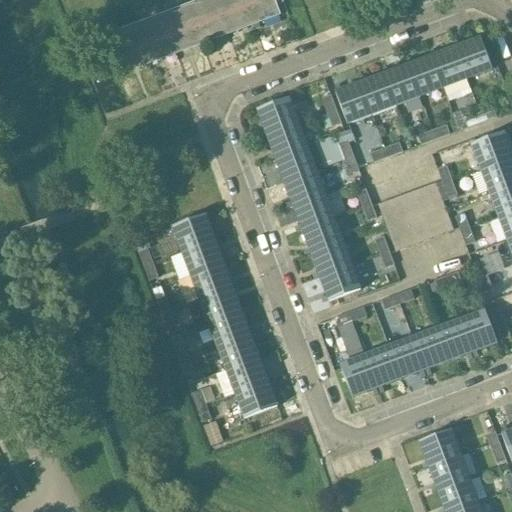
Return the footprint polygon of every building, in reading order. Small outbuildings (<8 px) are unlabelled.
[(203,45),(229,35),(215,0),(198,0),(188,4),(203,45)] [(215,0),(229,35),(255,25),(245,0),(215,0)] [(275,0),(245,0),(255,25),(281,15),(275,0)] [(177,55),(203,45),(188,4),(161,14),(177,55)] [(151,65),(177,55),(161,14),(135,24),(151,65)] [(125,74),(151,65),(135,24),(109,34),(125,74)] [(480,41),(455,50),(466,80),(491,70),(480,41)] [(455,50),(431,59),(442,89),(466,80),(455,50)] [(419,97),(442,89),(431,59),(408,68),(419,97)] [(396,106),(419,97),(408,68),(384,77),(396,106)] [(372,115),(396,106),(384,77),(361,86),(372,115)] [(337,95),(348,124),(372,115),(361,86),(337,95)] [(321,100),(327,114),(336,111),(331,96),(321,100)] [(267,136),(297,125),(288,101),(258,112),(267,136)] [(479,115),(483,124),(497,119),(493,109),(479,115)] [(336,111),(327,114),(332,129),(342,126),(336,111)] [(465,120),(468,129),(483,124),(479,115),(465,120)] [(297,125),(267,136),(276,160),(306,149),(297,125)] [(446,127),(432,132),(436,142),(450,136),(446,127)] [(432,132),(417,137),(421,147),(436,142),(432,132)] [(474,147),(482,171),(511,159),(511,158),(504,136),(474,147)] [(354,158),(348,143),(339,147),(344,162),(354,158)] [(399,144),(385,150),(388,159),(403,154),(399,144)] [(306,149),(276,160),(285,183),(315,172),(306,149)] [(385,150),(370,155),(374,164),(388,159),(385,150)] [(359,173),(354,158),(344,162),(350,176),(359,173)] [(511,159),(482,171),(491,195),(511,186),(511,159)] [(437,171),(442,186),(452,182),(446,167),(437,171)] [(285,183),(291,201),(294,207),(323,195),(315,172),(285,183)] [(442,186),(448,200),(457,197),(452,182),(442,186)] [(435,184),(423,189),(432,213),(444,208),(435,184)] [(511,212),(511,186),(491,195),(500,217),(511,212)] [(432,213),(423,189),(412,193),(421,217),(432,213)] [(356,194),(359,201),(362,209),(371,205),(366,191),(356,194)] [(421,217),(412,193),(400,197),(409,222),(421,217)] [(323,195),(294,207),(303,231),(332,220),(323,195)] [(409,222),(400,197),(389,201),(398,226),(409,222)] [(398,226),(389,201),(377,206),(386,230),(398,226)] [(377,220),(371,205),(362,209),(367,224),(377,220)] [(441,237),(453,233),(444,208),(432,213),(441,237)] [(511,212),(500,217),(509,242),(511,240),(511,212)] [(421,217),(430,241),(441,237),(432,213),(421,217)] [(460,232),(469,229),(464,215),(454,218),(460,232)] [(409,222),(418,246),(430,241),(421,217),(409,222)] [(174,229),(184,254),(214,242),(205,218),(174,229)] [(332,220),(303,231),(311,254),(341,243),(332,220)] [(398,226),(407,250),(418,246),(409,222),(398,226)] [(386,230),(395,254),(407,250),(398,226),(386,230)] [(475,244),(469,229),(460,232),(465,247),(475,244)] [(379,256),(389,252),(383,238),(374,241),(379,256)] [(214,242),(184,254),(192,277),(223,266),(214,242)] [(341,243),(311,254),(320,278),(350,267),(341,243)] [(138,254),(144,268),(154,265),(148,250),(138,254)] [(389,252),(379,256),(385,271),(394,267),(389,252)] [(478,281),(487,277),(481,262),(472,266),(478,281)] [(144,268),(149,283),(159,279),(154,265),(144,268)] [(192,277),(201,301),(232,290),(223,266),(192,277)] [(359,292),(351,271),(350,267),(320,278),(329,303),(359,292)] [(457,274),(443,279),(446,289),(461,284),(457,274)] [(478,281),(483,295),(492,292),(487,277),(478,281)] [(432,294),(446,289),(443,279),(429,285),(432,294)] [(232,290),(201,301),(210,324),(240,313),(232,290)] [(414,301),(411,291),(396,297),(399,307),(414,301)] [(156,300),(162,316),(171,312),(165,297),(156,300)] [(399,307),(396,297),(382,302),(385,312),(399,307)] [(367,319),(363,309),(348,315),(351,325),(367,319)] [(495,327),(504,324),(499,310),(490,313),(495,327)] [(162,316),(167,330),(176,326),(171,312),(162,316)] [(249,337),(240,313),(210,324),(219,348),(249,337)] [(470,354),(495,345),(483,314),(459,323),(470,354)] [(334,320),(337,330),(351,325),(348,315),(334,320)] [(470,354),(459,323),(435,332),(447,363),(470,354)] [(495,327),(500,342),(510,338),(504,324),(495,327)] [(447,363),(435,332),(412,341),(424,371),(447,363)] [(249,337),(219,348),(227,371),(258,360),(249,337)] [(424,371),(412,341),(388,349),(400,380),(424,371)] [(174,348),(179,363),(189,359),(183,344),(174,348)] [(400,380),(388,349),(364,358),(376,389),(400,380)] [(364,358),(351,363),(340,367),(352,398),(376,389),(364,358)] [(179,363),(184,377),(194,373),(189,359),(179,363)] [(267,384),(258,360),(227,371),(236,395),(267,384)] [(276,408),(267,384),(236,395),(245,419),(276,408)] [(191,395),(197,410),(206,406),(201,392),(191,395)] [(197,410),(202,424),(211,421),(206,406),(197,410)] [(421,444),(430,468),(460,457),(451,433),(421,444)] [(499,443),(495,434),(486,437),(489,446),(499,443)] [(511,434),(503,438),(511,461),(511,434)] [(499,443),(489,446),(497,466),(506,463),(499,443)] [(439,491),(468,480),(460,457),(430,468),(439,491)] [(511,491),(511,478),(511,475),(502,479),(507,493),(511,491)] [(456,511),(477,504),(468,480),(439,491),(446,511),(456,511)]
